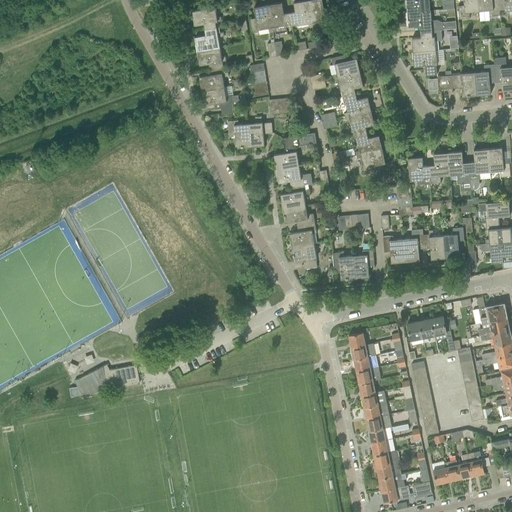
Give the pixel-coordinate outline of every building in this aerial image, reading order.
[(312,27),(307,0),(293,3),(295,12),(289,13),(291,26),(308,23),(308,27),(312,27)] [(321,0),(308,0),(307,0),(312,27),(315,26),(315,22),(325,21),(325,23),(332,22),(329,8),(323,9),(321,0)] [(429,1),(433,0),(405,0),(407,13),(430,11),(429,1)] [(479,11),(477,0),(463,0),(464,6),(458,6),(459,19),(469,18),(469,12),(479,11)] [(491,0),(477,0),(479,11),(488,11),(489,17),(495,16),(499,16),(498,3),(492,3),(491,0)] [(511,10),(511,0),(503,0),(503,2),(498,3),(499,16),(509,15),(509,11),(511,10)] [(282,3),(268,5),(272,31),(275,31),(275,34),(287,32),(286,27),(291,26),(289,13),(284,14),(282,3)] [(272,31),(268,5),(254,7),(255,18),(249,19),(252,33),(258,32),(258,30),(268,28),(269,32),(272,31)] [(217,18),(217,17),(215,7),(192,11),(195,26),(204,24),(205,30),(218,28),(217,22),(221,21),(220,17),(217,18)] [(430,11),(407,13),(408,27),(419,26),(420,32),(441,30),(443,30),(442,22),(437,20),(431,20),(430,11)] [(218,28),(205,30),(206,35),(195,37),(197,51),(220,47),(218,38),(224,37),(223,32),(219,33),(218,28)] [(420,32),(420,37),(411,38),(413,52),(436,50),(435,41),(442,40),(441,30),(420,32)] [(283,55),(282,45),(281,41),(274,43),(276,56),(283,55)] [(276,56),(274,43),(267,44),(269,58),(276,56)] [(221,57),(220,47),(197,51),(199,65),(208,64),(209,69),(223,67),(222,62),(226,61),(225,57),(221,57)] [(436,50),(413,52),(414,67),(425,66),(426,75),(437,74),(436,65),(437,65),(436,50)] [(334,78),(360,72),(357,58),(346,61),(344,55),(331,58),(332,64),(334,64),(337,74),(333,75),(334,78)] [(263,63),(253,65),(249,66),(250,72),(264,69),(263,63)] [(511,89),(511,66),(504,67),(504,63),(494,64),(495,77),(500,77),(502,91),(511,89)] [(484,71),(474,72),(476,95),(491,94),(489,78),(495,77),(494,64),(484,65),(484,71)] [(210,75),(199,77),(202,91),(224,87),(223,77),(228,76),(228,72),(224,73),(223,67),(209,69),(210,75)] [(265,76),(264,69),(250,72),(251,78),(265,76)] [(360,72),(334,78),(335,82),(338,81),(342,97),(356,94),(354,88),(363,86),(360,72)] [(460,73),(460,74),(451,75),(452,88),(461,88),(462,96),(476,95),(474,72),(460,73)] [(311,83),(324,80),(323,73),(309,77),(311,83)] [(451,75),(447,75),(445,76),(437,76),(438,90),(452,88),(451,75)] [(265,76),(251,78),(252,84),(266,82),(265,76)] [(324,80),(311,83),(312,90),(326,87),(324,80)] [(266,82),(252,84),(253,90),(267,88),(266,82)] [(224,87),(202,91),(204,105),(220,102),(221,108),(234,106),(246,104),(245,98),(237,100),(236,95),(226,97),(224,87)] [(267,88),(253,90),(254,96),(268,94),(267,88)] [(356,94),(342,97),(343,103),(345,102),(348,112),(344,113),(345,117),(371,111),(368,97),(357,99),(356,94)] [(235,112),(234,106),(221,108),(222,114),(235,112)] [(371,111),(345,117),(346,120),(349,119),(353,135),(367,132),(365,127),(374,125),(371,111)] [(334,112),(330,113),(320,115),(322,122),(336,119),(334,112)] [(337,126),(336,119),(322,122),(324,129),(337,126)] [(238,124),(238,120),(227,121),(229,137),(235,136),(236,148),(250,146),(248,123),(238,124)] [(262,122),(248,123),(250,146),(264,145),(263,134),(272,133),(271,122),(262,123),(262,122)] [(367,132),(353,135),(354,141),(357,141),(359,151),(355,152),(356,155),(382,149),(379,135),(368,138),(367,132)] [(314,133),(292,136),(282,138),(285,153),(274,155),(276,169),(299,165),(296,151),(295,151),(295,147),(307,145),(308,148),(317,146),(314,133)] [(502,148),(487,149),(489,172),(499,171),(500,177),(510,176),(509,163),(503,164),(502,148)] [(382,149),(356,155),(357,158),(360,158),(363,168),(361,168),(362,175),(376,172),(374,166),(385,163),(382,149)] [(474,166),(469,166),(471,190),(475,190),(477,188),(478,187),(479,184),(478,179),(480,179),(479,173),(489,172),(487,149),(473,150),(474,166)] [(345,150),(341,151),(331,153),(333,160),(347,157),(345,150)] [(462,151),(447,152),(450,175),(450,179),(456,178),(456,184),(470,182),(471,190),(469,166),(463,167),(462,151)] [(450,175),(447,152),(433,153),(434,165),(429,165),(430,179),(430,183),(441,182),(440,176),(450,175)] [(348,164),(347,157),(333,160),(335,167),(348,164)] [(422,157),(408,158),(409,181),(415,180),(415,185),(430,183),(430,179),(429,165),(423,166),(422,157)] [(299,165),(276,169),(279,183),(290,181),(290,187),(304,184),(311,183),(312,183),(311,173),(300,175),(299,165)] [(326,170),(320,171),(319,171),(321,185),(328,184),(326,170)] [(304,184),(290,187),(291,192),(280,194),(283,208),(305,204),(304,194),(309,193),(309,189),(305,190),(304,184)] [(328,184),(321,185),(322,192),(329,191),(328,184)] [(508,201),(486,203),(478,204),(479,211),(486,211),(487,217),(485,217),(485,223),(499,222),(499,217),(510,216),(508,201)] [(305,204),(283,208),(285,222),(300,220),(301,225),(315,223),(313,213),(307,214),(305,204)] [(412,207),(398,208),(399,215),(413,214),(412,207)] [(358,229),(352,229),(350,229),(351,236),(362,235),(362,228),(365,228),(363,214),(357,215),(358,229)] [(389,229),(388,216),(388,215),(381,216),(382,229),(389,229)] [(346,230),(345,216),(338,216),(339,230),(346,230)] [(499,222),(485,223),(486,229),(488,229),(489,240),(485,240),(485,243),(511,241),(511,227),(499,228),(499,222)] [(315,223),(301,225),(302,231),(289,233),(291,247),(314,243),(312,234),(316,233),(315,223)] [(464,240),(463,227),(452,228),(453,234),(443,235),(445,258),(459,257),(458,241),(464,240)] [(413,238),(403,239),(405,261),(419,260),(418,249),(424,249),(423,235),(422,229),(417,229),(417,232),(413,232),(413,238)] [(445,258),(443,235),(433,236),(432,230),(428,230),(428,234),(423,235),(424,249),(430,248),(431,259),(445,258)] [(393,240),(393,235),(382,236),(384,252),(390,252),(391,263),(405,261),(403,239),(393,240)] [(485,243),(479,244),(479,248),(482,251),(490,251),(491,263),(502,262),(502,256),(511,255),(511,241),(485,243)] [(316,257),(314,243),(291,247),(294,261),(302,260),(304,269),(317,267),(315,258),(316,257)] [(373,249),(362,250),(363,254),(353,255),(355,278),(369,277),(368,266),(374,265),(373,249)] [(476,265),(475,255),(475,251),(468,251),(469,265),(476,265)] [(355,278),(353,255),(343,256),(342,252),(332,253),(333,259),(333,269),(340,268),(341,279),(355,278)] [(447,304),(448,310),(474,303),(473,297),(447,304)] [(478,308),(472,310),(475,323),(482,322),(489,320),(489,321),(507,317),(504,305),(502,304),(478,308)] [(450,329),(448,321),(444,322),(443,316),(431,318),(435,335),(447,333),(449,344),(448,344),(449,351),(454,350),(452,341),(450,329)] [(507,317),(489,321),(491,327),(479,330),(480,335),(509,329),(507,317)] [(435,335),(431,318),(419,321),(423,338),(424,343),(436,340),(435,335)] [(423,338),(419,321),(407,323),(411,340),(423,338)] [(509,329),(480,335),(476,336),(477,341),(493,338),(494,345),(511,341),(509,329)] [(351,347),(365,344),(363,334),(363,332),(349,335),(351,347)] [(399,337),(392,339),(395,351),(402,349),(399,337)] [(457,349),(460,349),(458,340),(452,341),(454,350),(457,349)] [(511,341),(494,345),(495,351),(482,354),(483,360),(485,359),(511,353),(511,341)] [(365,344),(351,347),(354,359),(373,355),(376,354),(373,343),(365,345),(365,344)] [(469,347),(467,347),(460,349),(457,349),(458,355),(471,353),(469,347)] [(471,353),(458,355),(459,361),(472,359),(471,353)] [(511,353),(485,359),(486,365),(497,362),(499,369),(500,368),(511,365),(511,353)] [(374,361),(373,355),(354,359),(356,371),(378,366),(377,360),(374,361)] [(472,359),(459,361),(461,367),(473,365),(472,359)] [(424,361),(414,363),(411,364),(412,370),(425,367),(424,361)] [(135,365),(109,369),(106,364),(73,380),(76,386),(80,394),(139,383),(135,365)] [(474,371),(473,365),(461,367),(462,373),(474,371)] [(502,376),(491,379),(486,380),(487,386),(492,384),(511,380),(511,365),(500,368),(502,376)] [(378,366),(356,371),(359,383),(373,380),(381,378),(379,373),(378,366)] [(426,373),(425,367),(412,370),(414,376),(426,373)] [(474,371),(462,373),(463,379),(475,377),(474,371)] [(427,379),(426,373),(414,376),(415,382),(427,379)] [(475,377),(463,379),(464,385),(477,383),(475,377)] [(427,379),(415,382),(416,387),(428,385),(427,379)] [(359,383),(361,395),(375,392),(373,380),(359,383)] [(511,380),(492,384),(493,390),(504,388),(505,393),(511,391),(511,380)] [(477,383),(464,385),(465,391),(478,389),(477,383)] [(409,385),(402,386),(400,387),(401,392),(403,391),(405,399),(412,397),(410,390),(409,385)] [(430,391),(428,385),(416,387),(417,393),(430,391)] [(74,386),(68,387),(69,395),(78,394),(80,394),(76,386),(74,386)] [(478,389),(465,391),(467,397),(479,395),(478,389)] [(364,407),(378,404),(376,398),(385,396),(384,390),(375,392),(361,395),(364,407)] [(431,397),(430,391),(417,393),(419,399),(431,397)] [(511,391),(505,393),(506,398),(495,400),(496,406),(497,406),(511,402),(511,391)] [(480,401),(479,395),(467,397),(468,403),(480,401)] [(412,397),(405,399),(406,406),(404,407),(405,411),(407,411),(415,409),(414,404),(412,397)] [(432,403),(431,397),(419,399),(420,405),(432,403)] [(481,407),(480,401),(468,403),(469,409),(481,407)] [(511,402),(497,406),(500,420),(511,417),(511,402)] [(378,404),(364,407),(366,419),(380,416),(389,414),(386,403),(378,404)] [(432,403),(420,405),(421,411),(433,409),(432,403)] [(483,412),(481,407),(469,409),(470,415),(483,412)] [(415,413),(415,409),(407,411),(410,422),(417,421),(415,413)] [(435,415),(433,409),(421,411),(422,417),(435,415)] [(483,412),(470,415),(471,421),(484,418),(483,412)] [(380,416),(366,419),(369,431),(383,428),(390,427),(391,426),(389,414),(380,416)] [(435,415),(422,417),(423,423),(436,421),(435,415)] [(437,427),(436,421),(423,423),(425,429),(437,427)] [(408,423),(392,426),(393,430),(394,432),(409,429),(408,423)] [(383,428),(369,431),(371,443),(385,440),(392,439),(390,427),(383,428)] [(437,427),(425,429),(426,435),(438,433),(437,427)] [(466,429),(462,430),(463,437),(468,436),(474,438),(472,431),(466,429)] [(462,430),(450,433),(452,444),(453,443),(459,442),(458,438),(463,437),(462,430)] [(510,437),(491,441),(491,442),(492,449),(511,445),(511,451),(511,450),(511,432),(510,433),(511,439),(510,439),(510,437)] [(385,440),(371,443),(374,455),(388,452),(385,440)] [(388,452),(374,455),(376,467),(400,462),(397,450),(388,452)] [(473,452),(467,453),(472,475),(484,473),(483,466),(489,465),(490,465),(488,457),(484,458),(475,460),(473,452)] [(461,455),(463,463),(457,464),(460,478),(472,475),(467,453),(461,455)] [(424,457),(417,458),(420,470),(427,469),(424,457)] [(460,478),(457,464),(456,460),(444,462),(445,467),(448,481),(460,478)] [(445,467),(444,462),(444,461),(432,464),(433,469),(436,484),(448,481),(445,467)] [(400,462),(376,467),(379,479),(401,474),(400,468),(401,468),(400,462)] [(507,464),(501,465),(503,477),(509,476),(507,464)] [(503,477),(501,465),(495,467),(497,479),(503,477)] [(427,469),(420,470),(422,482),(429,481),(427,469)] [(402,480),(401,474),(379,479),(381,491),(395,488),(405,486),(403,480),(402,480)] [(429,482),(414,485),(416,497),(431,494),(429,482)] [(395,488),(381,491),(382,496),(380,497),(381,502),(383,501),(384,503),(405,498),(404,492),(408,491),(407,485),(405,486),(395,488)]
